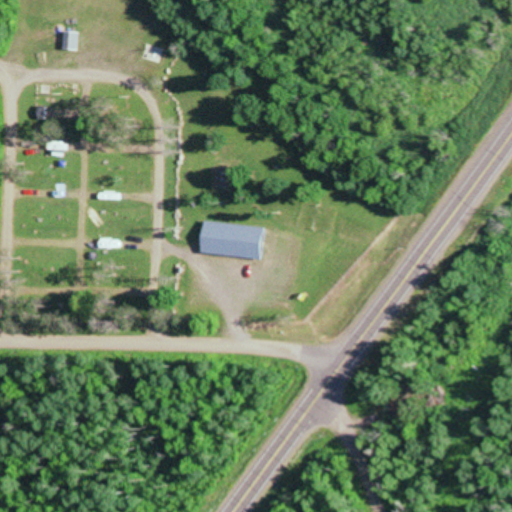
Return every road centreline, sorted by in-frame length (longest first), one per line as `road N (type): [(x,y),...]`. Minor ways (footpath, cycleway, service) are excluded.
road 1 (primary): [(234,511),(511,137)]
road 2 (residential): [(152,338),(155,40),(0,45)]
road 3 (residential): [(339,362),(279,341),(0,334)]
road 4 (residential): [(339,362),(389,511)]
road 5 (residential): [(2,0),(0,142)]
